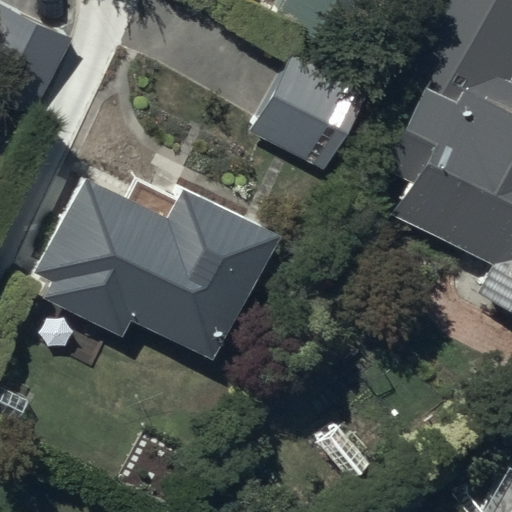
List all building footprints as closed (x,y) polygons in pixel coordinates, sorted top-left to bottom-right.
[(282,0),(277,11),(344,41),(363,0),(282,0)] [(511,54),(511,0),(409,0),(380,60),(416,77),(378,157),(403,169),(388,201),(487,248),(470,284),(511,303),(511,72),(505,69),(511,54)] [(282,61),(245,135),(324,175),(361,100),(282,61)] [(75,177),(28,265),(47,275),(38,291),(117,333),(127,314),(205,355),(268,236),(172,186),(167,195),(130,176),(117,199),(75,177)] [(511,511),(511,465),(501,460),(475,511),(511,511)]
